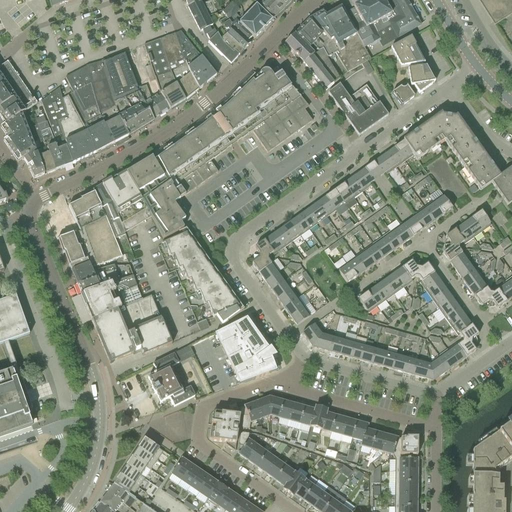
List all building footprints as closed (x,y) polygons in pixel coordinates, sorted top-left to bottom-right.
[(48,0),(51,8),(75,0),(48,0)] [(198,0),(184,0),(187,8),(187,9),(188,9),(190,14),(191,15),(193,20),(194,21),(196,26),(197,27),(199,32),(200,33),(201,33),(204,31),(209,40),(216,33),(209,19),(220,13),(215,0),(207,4),(201,7),(198,0)] [(251,0),(272,21),(293,0),(251,0)] [(366,0),(353,7),(355,11),(366,29),(364,29),(372,43),(378,40),(382,47),(397,39),(391,27),(389,23),(394,21),(392,17),(386,8),(381,0),(366,0)] [(381,0),(386,8),(400,0),(381,0)] [(409,7),(405,0),(400,0),(386,8),(392,17),(409,7)] [(478,0),(494,24),(511,11),(511,5),(510,1),(511,0),(478,0)] [(239,19),(235,15),(239,12),(230,4),(222,13),(226,17),(225,18),(230,27),(230,28),(249,45),(250,45),(247,43),(252,38),(254,40),(271,22),(255,7),(238,25),(235,22),(239,19)] [(409,7),(392,17),(394,21),(389,23),(391,27),(397,39),(420,26),(409,7)] [(322,12),(319,14),(310,19),(329,42),(328,42),(336,52),(334,53),(335,54),(347,74),(361,65),(367,62),(370,60),(363,48),(345,16),(340,8),(325,17),(322,12)] [(355,11),(345,16),(363,48),(372,43),(364,29),(366,29),(355,11)] [(222,20),(220,23),(225,31),(227,30),(229,32),(226,36),(225,36),(228,38),(232,42),(233,42),(243,52),(249,45),(230,28),(230,27),(225,18),(222,20)] [(310,19),(295,34),(294,35),(301,44),(303,42),(309,49),(309,48),(315,54),(321,49),(327,59),(335,54),(334,53),(336,52),(328,42),(329,42),(310,19)] [(221,31),(217,35),(222,44),(232,54),(234,52),(239,57),(243,52),(233,42),(232,42),(228,38),(225,36),(226,36),(221,31)] [(180,33),(174,35),(189,74),(198,91),(216,77),(180,33)] [(160,40),(166,62),(171,74),(176,86),(185,102),(198,91),(189,74),(174,35),(175,37),(172,38),(171,37),(160,41),(160,40)] [(217,35),(215,37),(208,43),(215,51),(230,66),(239,57),(234,52),(232,54),(222,44),(217,35)] [(301,44),(294,35),(284,45),(303,64),(315,54),(309,48),(309,49),(303,42),(301,44)] [(415,48),(410,39),(390,50),(400,68),(424,65),(418,54),(419,53),(416,48),(415,48)] [(166,62),(160,40),(143,46),(155,81),(160,95),(169,111),(185,102),(176,86),(171,74),(166,62)] [(321,49),(315,54),(303,64),(325,92),(340,80),(327,59),(321,49)] [(131,69),(125,54),(125,53),(101,62),(101,63),(111,97),(118,117),(117,117),(128,137),(153,122),(153,121),(148,110),(145,111),(143,106),(146,105),(139,89),(136,82),(132,73),(131,69)] [(367,62),(361,65),(367,76),(373,73),(367,62)] [(0,119),(4,126),(0,129),(0,128),(0,129),(0,130),(4,136),(5,137),(7,139),(7,140),(3,142),(2,143),(3,143),(7,149),(7,150),(9,153),(10,154),(12,156),(13,157),(16,163),(17,164),(18,164),(21,161),(23,160),(23,161),(25,164),(28,167),(27,167),(33,180),(44,176),(33,146),(21,116),(36,105),(34,102),(7,63),(4,65),(0,67),(0,119)] [(111,97),(101,63),(86,68),(96,103),(103,127),(105,126),(113,145),(128,137),(117,117),(118,117),(111,97)] [(96,103),(86,68),(65,79),(73,94),(67,97),(86,133),(95,155),(113,145),(105,126),(103,127),(96,103)] [(413,87),(419,95),(432,85),(431,84),(434,83),(425,68),(407,70),(410,87),(413,87)] [(140,69),(132,73),(136,82),(144,79),(140,69)] [(155,157),(164,173),(172,187),(171,188),(179,201),(217,173),(210,163),(231,147),(225,139),(230,135),(236,144),(251,133),(267,154),(311,122),(303,110),(303,107),(305,105),(291,86),(290,87),(278,71),(271,76),(269,74),(267,72),(265,72),(263,72),(262,73),(259,75),(260,75),(258,80),(254,75),(225,104),(214,113),(217,117),(212,121),(209,117),(199,126),(155,157)] [(146,87),(139,89),(146,105),(143,106),(145,111),(148,110),(153,121),(169,111),(160,95),(155,81),(149,83),(152,91),(155,97),(151,100),(148,93),(146,87)] [(358,138),(387,117),(378,104),(365,87),(348,99),(339,85),(327,94),(358,138)] [(401,107),(414,98),(406,87),(406,88),(405,88),(405,89),(404,89),(403,89),(402,89),(401,89),(400,88),(391,94),(401,107)] [(67,116),(62,100),(61,100),(59,89),(40,103),(54,139),(52,139),(56,152),(63,169),(72,165),(57,123),(65,119),(67,116)] [(67,97),(62,100),(67,116),(65,119),(57,123),(72,165),(95,155),(86,133),(67,97)] [(442,117),(440,115),(425,126),(439,145),(442,142),(445,143),(447,147),(466,132),(456,117),(454,119),(442,117)] [(46,123),(45,123),(43,118),(35,121),(37,126),(55,172),(63,169),(56,152),(52,139),(51,137),(46,123)] [(55,172),(37,126),(32,128),(41,152),(38,154),(46,175),(55,172)] [(411,136),(403,141),(402,142),(403,143),(413,157),(416,161),(439,145),(425,126),(416,132),(415,129),(409,133),(411,136)] [(473,141),(466,132),(447,147),(463,169),(483,155),(477,147),(479,145),(475,139),(473,141)] [(403,143),(394,149),(404,163),(413,157),(403,143)] [(404,163),(394,149),(385,155),(395,169),(404,163)] [(372,164),(372,165),(368,167),(377,179),(385,174),(386,176),(395,169),(385,155),(373,164),(372,164)] [(489,164),(483,155),(463,169),(480,192),(491,184),(494,189),(499,195),(511,185),(511,172),(510,169),(499,177),(493,169),(495,168),(491,162),(489,164)] [(155,157),(155,156),(126,174),(141,201),(150,217),(163,241),(183,230),(180,224),(184,221),(181,216),(186,212),(184,209),(179,201),(171,188),(172,187),(164,173),(155,157)] [(364,170),(361,173),(352,179),(362,193),(366,198),(375,192),(369,185),(377,179),(368,167),(365,170),(364,170)] [(124,233),(150,217),(141,201),(126,174),(116,179),(115,178),(101,187),(111,203),(124,236),(125,236),(124,233)] [(352,179),(343,186),(353,200),(362,193),(352,179)] [(472,185),(467,188),(471,195),(477,191),(472,185)] [(511,185),(499,195),(506,206),(509,204),(509,205),(511,202),(511,185)] [(343,186),(334,192),(344,206),(353,200),(343,186)] [(101,187),(93,192),(100,203),(99,204),(102,209),(103,209),(105,215),(109,225),(115,240),(124,236),(111,203),(101,187)] [(78,233),(74,234),(59,240),(64,253),(62,254),(65,253),(70,266),(68,266),(70,272),(88,264),(91,270),(121,258),(114,240),(115,240),(109,225),(105,215),(103,209),(102,209),(99,204),(100,203),(93,192),(92,192),(93,195),(81,201),(80,199),(80,200),(81,202),(69,208),(68,207),(80,232),(78,233)] [(334,192),(325,198),(335,212),(344,206),(334,192)] [(441,196),(432,202),(442,216),(451,210),(441,196)] [(335,212),(325,198),(316,205),(326,219),(335,212)] [(432,202),(423,209),(434,223),(442,216),(432,202)] [(326,219),(316,205),(307,211),(317,225),(326,219)] [(416,217),(408,223),(417,235),(420,232),(421,232),(434,223),(423,209),(414,215),(416,217)] [(307,211),(299,217),(309,231),(317,225),(307,211)] [(47,222),(47,223),(56,241),(59,240),(74,234),(78,233),(68,213),(65,214),(63,212),(49,219),(47,222)] [(471,219),(481,233),(491,227),(481,212),(471,219)] [(309,231),(299,217),(290,223),(300,238),(309,231)] [(481,233),(471,219),(463,225),(473,239),(481,233)] [(290,223),(281,230),(291,244),(300,238),(290,223)] [(408,223),(400,228),(399,226),(390,233),(400,247),(412,238),(413,238),(413,237),(417,235),(408,223)] [(473,239),(463,225),(454,232),(464,246),(473,239)] [(291,244),(281,230),(272,236),(282,250),(291,244)] [(464,246),(454,232),(445,238),(449,244),(449,247),(458,249),(458,247),(462,244),(463,246),(464,246)] [(390,233),(381,239),(391,253),(400,247),(390,233)] [(188,234),(160,246),(161,247),(164,246),(170,259),(173,258),(178,271),(181,270),(187,283),(190,282),(195,295),(198,294),(204,307),(207,306),(213,319),(216,317),(222,326),(226,322),(227,323),(243,311),(188,234)] [(282,250),(272,236),(263,242),(272,254),(271,255),(273,257),(282,250)] [(381,239),(372,246),(382,260),(391,253),(381,239)] [(506,247),(510,244),(508,241),(506,239),(502,242),(506,247)] [(272,254),(263,242),(254,249),(259,255),(258,258),(267,259),(268,258),(271,255),(272,254)] [(338,242),(332,246),(335,250),(337,252),(342,248),(340,246),(338,242)] [(372,246),(363,252),(373,266),(382,260),(372,246)] [(511,252),(511,246),(502,254),(505,257),(511,252)] [(458,249),(449,247),(448,249),(442,254),(449,263),(463,253),(462,253),(460,254),(458,250),(458,249)] [(373,266),(363,252),(354,258),(364,272),(373,266)] [(463,253),(449,263),(455,272),(469,262),(463,253)] [(267,259),(258,258),(258,260),(251,265),(258,274),(270,265),(267,261),(267,259)] [(354,258),(346,264),(356,278),(364,272),(354,258)] [(416,278),(418,269),(415,269),(411,262),(402,269),(412,283),(411,281),(415,278),(416,278)] [(476,271),(469,262),(455,272),(461,281),(476,271)] [(272,263),(270,265),(258,274),(264,283),(278,273),(272,263)] [(92,273),(91,270),(88,264),(70,272),(77,285),(94,278),(94,277),(105,273),(115,271),(114,269),(114,266),(103,269),(92,273)] [(356,278),(346,264),(336,271),(347,285),(356,278)] [(418,269),(416,278),(418,279),(421,282),(419,284),(433,274),(427,265),(420,270),(418,269)] [(402,269),(393,275),(403,289),(412,283),(402,269)] [(94,278),(77,285),(81,295),(119,281),(115,271),(105,273),(94,277),(94,278)] [(476,271),(461,281),(468,290),(482,280),(476,271)] [(304,272),(300,275),(301,276),(304,281),(308,278),(304,273),(304,272)] [(285,281),(278,273),(264,283),(271,291),(285,281)] [(433,274),(419,284),(425,293),(439,283),(433,274)] [(403,289),(393,275),(384,282),(394,296),(403,289)] [(81,295),(80,296),(91,322),(113,312),(127,306),(142,300),(132,277),(119,281),(81,295)] [(482,280),(468,290),(474,299),(486,290),(488,289),(488,288),(482,280)] [(285,281),(271,291),(277,300),(291,290),(285,281)] [(394,296),(384,282),(375,288),(385,302),(394,296)] [(446,292),(439,283),(425,293),(432,302),(446,292)] [(511,294),(504,283),(495,290),(505,304),(511,299),(511,294)] [(375,288),(366,294),(376,308),(385,302),(375,288)] [(291,290),(277,300),(283,309),(297,299),(291,290)] [(489,294),(486,290),(474,299),(480,308),(487,303),(489,304),(491,294),(489,294)] [(492,295),(491,294),(489,304),(492,304),(496,310),(505,304),(495,290),(496,292),(492,295)] [(452,301),(446,292),(432,302),(438,311),(452,301)] [(376,308),(366,294),(357,301),(367,315),(376,308)] [(113,312),(91,322),(109,365),(109,364),(133,355),(132,353),(139,350),(142,357),(171,345),(161,321),(151,297),(142,301),(142,300),(127,306),(113,312)] [(0,346),(2,345),(12,374),(17,372),(7,344),(28,336),(15,298),(12,299),(0,303),(0,346)] [(297,299),(283,309),(290,318),(304,308),(297,299)] [(458,310),(452,301),(438,311),(444,320),(458,310)] [(304,308),(290,318),(296,327),(310,317),(304,308)] [(465,318),(458,310),(444,320),(451,328),(465,318)] [(471,327),(465,318),(451,328),(457,337),(471,327)] [(268,350),(264,346),(262,342),(257,336),(251,326),(246,320),(219,333),(217,334),(214,335),(214,336),(215,338),(218,345),(224,356),(225,358),(227,362),(230,369),(235,378),(236,381),(237,383),(238,385),(238,386),(242,384),(244,384),(246,383),(276,372),(275,371),(272,364),(271,360),(271,359),(273,358),(268,351),(268,350)] [(208,329),(205,322),(205,321),(196,325),(200,332),(208,329)] [(313,347),(322,334),(315,324),(301,335),(308,344),(310,343),(313,347)] [(471,327),(457,337),(457,338),(459,336),(462,340),(462,342),(471,343),(471,341),(478,336),(471,327)] [(322,334),(313,347),(319,348),(318,350),(329,353),(333,337),(322,334)] [(333,337),(329,353),(339,356),(344,340),(333,337)] [(354,343),(344,340),(339,356),(350,359),(354,343)] [(471,343),(462,342),(461,343),(457,346),(466,358),(475,352),(470,346),(471,343)] [(365,346),(354,343),(350,359),(360,362),(365,346)] [(457,346),(456,344),(447,351),(457,365),(466,358),(457,346)] [(365,346),(360,362),(370,365),(375,349),(365,346)] [(189,348),(152,365),(157,374),(147,379),(152,388),(151,389),(154,395),(155,395),(160,404),(161,403),(169,399),(173,408),(194,397),(190,388),(181,392),(169,369),(194,357),(189,348)] [(386,351),(375,349),(370,365),(381,368),(386,351)] [(396,354),(386,351),(381,368),(391,371),(396,354)] [(457,365),(447,351),(438,357),(448,371),(457,365)] [(396,354),(391,371),(402,374),(407,357),(396,354)] [(417,360),(407,357),(402,374),(412,377),(417,360)] [(448,371),(438,357),(429,364),(432,380),(437,376),(439,378),(448,371)] [(417,360),(412,377),(423,380),(424,378),(432,380),(429,364),(417,360)] [(0,437),(31,426),(26,413),(26,412),(31,410),(31,411),(21,380),(20,380),(17,372),(12,374),(0,378),(0,437)] [(269,399),(254,404),(260,420),(269,417),(269,399)] [(283,403),(269,399),(269,417),(279,419),(283,403)] [(283,403),(279,419),(289,422),(294,406),(283,403)] [(254,404),(240,409),(239,417),(242,417),(247,418),(249,422),(250,424),(260,420),(254,404)] [(294,406),(289,422),(299,425),(304,409),(294,406)] [(239,417),(240,409),(229,413),(229,415),(214,413),(212,424),(211,424),(210,426),(215,427),(214,430),(212,430),(210,442),(225,444),(225,446),(234,453),(237,433),(236,433),(237,428),(237,429),(239,417)] [(314,411),(304,409),(299,425),(310,428),(314,412),(314,411)] [(314,412),(310,428),(320,431),(325,415),(326,412),(315,409),(314,411),(314,412)] [(325,415),(320,431),(331,434),(335,417),(325,415)] [(346,420),(335,417),(331,434),(341,437),(346,420)] [(356,423),(346,420),(341,437),(351,440),(356,423)] [(511,511),(511,420),(506,425),(507,428),(496,435),(494,432),(487,437),(490,440),(485,443),(483,440),(476,445),(479,448),(472,453),(471,459),(465,459),(465,467),(471,467),(471,480),(467,480),(467,489),(471,489),(471,499),(466,499),(466,508),(471,508),(470,511),(511,511)] [(367,426),(356,423),(351,440),(361,442),(362,443),(365,431),(366,431),(367,426)] [(362,443),(361,442),(360,447),(371,450),(375,434),(366,431),(365,431),(362,443)] [(375,434),(371,450),(381,453),(386,437),(375,434)] [(396,440),(392,456),(394,460),(394,461),(417,461),(417,444),(418,444),(418,435),(406,435),(406,440),(397,440),(396,440)] [(396,440),(386,437),(381,453),(392,456),(396,440)] [(137,449),(156,462),(162,453),(144,440),(137,449)] [(244,446),(238,446),(237,455),(247,462),(257,448),(247,441),(247,443),(244,446)] [(309,443),(306,449),(313,452),(315,445),(309,443)] [(266,455),(257,448),(247,462),(257,469),(266,455)] [(137,449),(131,458),(146,469),(150,472),(156,462),(137,449)] [(326,451),(324,456),(334,459),(336,454),(326,451)] [(348,451),(345,461),(352,463),(355,453),(348,451)] [(266,455),(257,469),(266,475),(276,461),(266,455)] [(131,458),(125,467),(140,477),(146,469),(131,458)] [(180,482),(190,467),(181,460),(171,475),(180,482)] [(276,461),(266,475),(275,482),(285,468),(276,461)] [(394,461),(394,473),(416,473),(417,461),(394,461)] [(320,463),(316,466),(320,472),(325,469),(320,463)] [(140,477),(125,467),(119,476),(138,489),(144,480),(140,477)] [(190,467),(180,482),(189,488),(199,473),(190,467)] [(294,475),(285,468),(275,482),(284,488),(284,489),(294,475)] [(354,470),(350,475),(359,482),(363,476),(358,472),(358,473),(354,470)] [(208,479),(199,473),(189,488),(198,494),(208,479)] [(394,473),(394,485),(416,485),(416,473),(394,473)] [(284,489),(284,488),(282,491),(292,498),(294,495),(304,481),(294,475),(284,489)] [(138,489),(119,476),(113,485),(113,486),(113,485),(132,498),(138,489)] [(208,479),(198,494),(207,500),(217,485),(208,479)] [(313,488),(304,481),(294,495),(303,502),(313,488)] [(113,486),(108,493),(115,498),(115,499),(122,504),(129,509),(135,500),(132,498),(113,485),(113,486)] [(207,500),(205,502),(215,508),(216,506),(226,491),(217,485),(207,500)] [(416,485),(394,485),(394,497),(416,497),(416,485)] [(322,494),(313,488),(303,502),(312,508),(322,494)] [(154,495),(154,494),(148,490),(145,494),(152,498),(154,495)] [(224,511),(235,497),(226,491),(216,506),(224,511)] [(105,497),(100,504),(109,511),(115,511),(122,504),(115,499),(115,498),(108,493),(105,497)] [(322,494),(312,508),(317,511),(323,511),(331,501),(322,494)] [(235,497),(224,511),(238,511),(244,503),(235,497)] [(416,497),(394,497),(394,509),(416,509),(416,497)] [(331,501),(323,511),(337,511),(341,508),(331,501)] [(238,511),(251,511),(253,509),(244,503),(238,511)]
